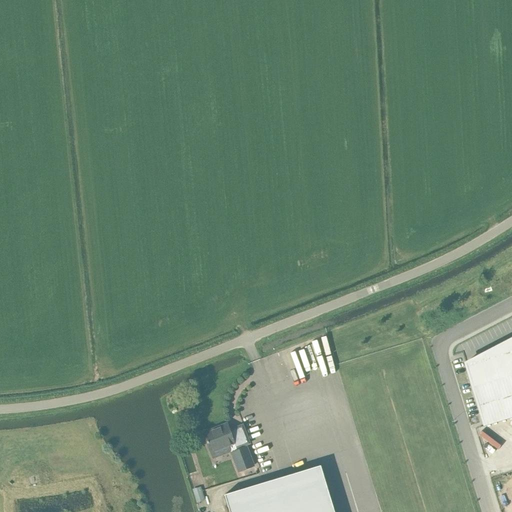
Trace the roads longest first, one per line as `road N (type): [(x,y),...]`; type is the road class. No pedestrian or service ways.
road 1 (unclassified): [(0,409),(158,373),(402,278),(511,221)]
road 2 (unclassified): [(511,305),(442,345),(489,511)]
